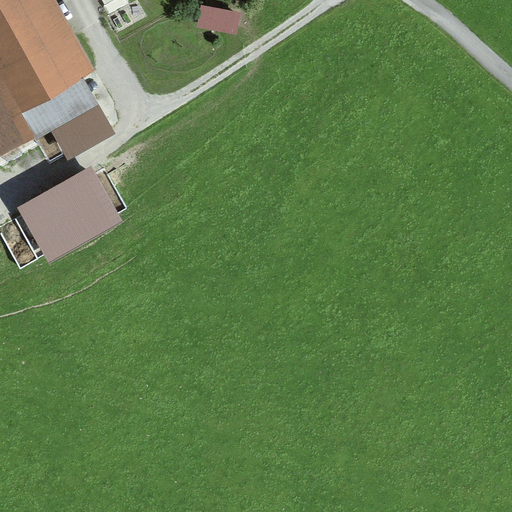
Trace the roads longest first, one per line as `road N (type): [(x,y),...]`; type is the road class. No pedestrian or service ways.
road 1 (track): [(0,173),(43,181),(91,162),(321,0)]
road 2 (unclassified): [(411,0),(511,78)]
